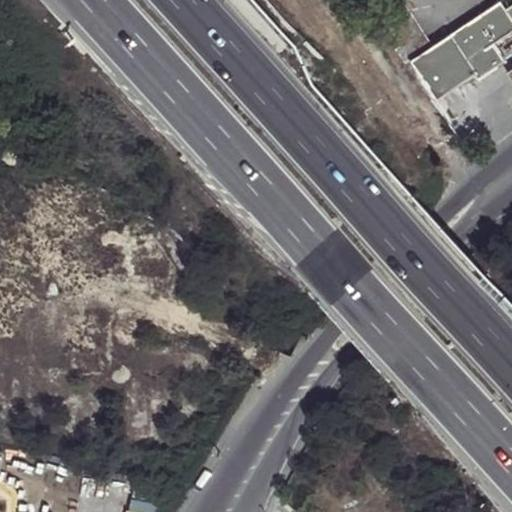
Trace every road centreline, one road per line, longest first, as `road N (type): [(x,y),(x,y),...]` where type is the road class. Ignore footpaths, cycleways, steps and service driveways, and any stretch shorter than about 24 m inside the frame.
road 1 (motorway): [(86,0),(511,472)]
road 2 (motorway): [(511,367),(180,0)]
road 3 (secondary): [(511,149),(340,321),(276,399),(208,511)]
road 4 (secondary): [(262,491),(356,345),(511,187)]
